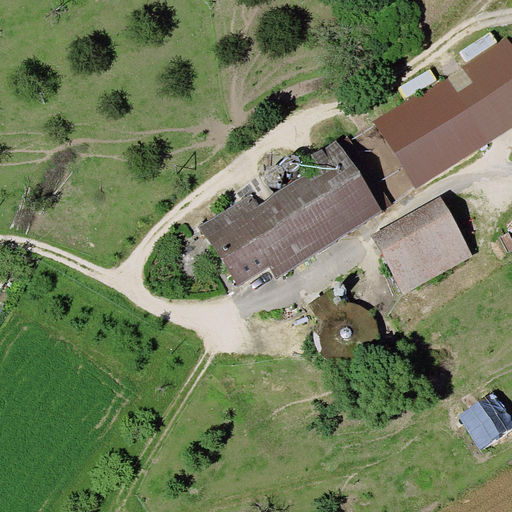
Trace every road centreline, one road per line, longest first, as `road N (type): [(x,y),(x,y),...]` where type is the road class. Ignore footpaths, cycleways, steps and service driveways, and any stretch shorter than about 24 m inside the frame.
road 1 (track): [(0,243),(44,251),(133,290),(143,263),(176,225),(310,122),(329,118),(345,123),(400,183)]
road 2 (track): [(345,123),(499,0)]
